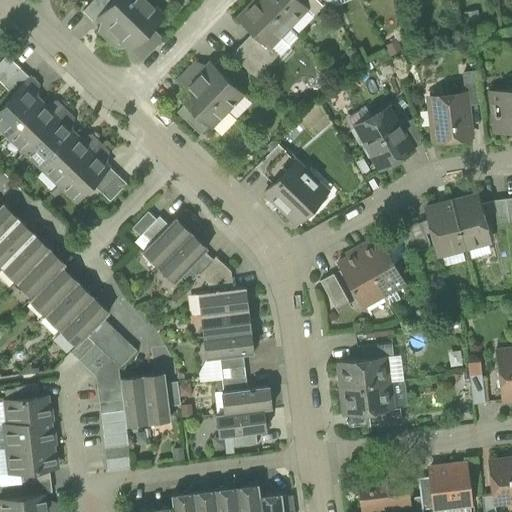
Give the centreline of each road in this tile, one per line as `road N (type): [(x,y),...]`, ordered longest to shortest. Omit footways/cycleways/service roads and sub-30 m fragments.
road 1 (residential): [(65,380),(78,482),(311,454)]
road 2 (residential): [(279,263),(444,168),(511,160)]
road 3 (residential): [(311,454),(511,431)]
road 4 (residential): [(279,263),(311,454)]
road 5 (residential): [(179,156),(257,228),(279,263)]
road 6 (residential): [(22,0),(121,104)]
road 7 (residential): [(121,104),(220,0)]
road 8 (residential): [(179,156),(80,257)]
